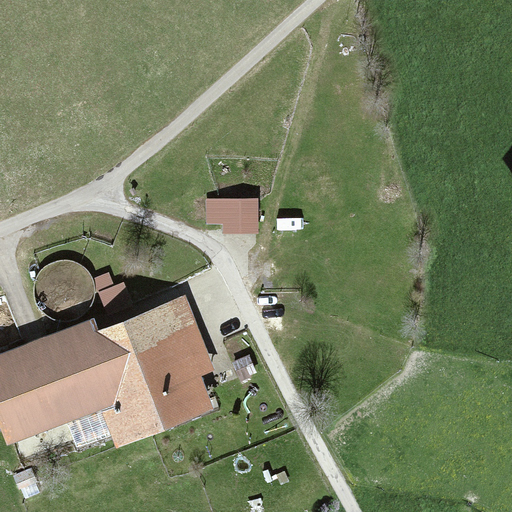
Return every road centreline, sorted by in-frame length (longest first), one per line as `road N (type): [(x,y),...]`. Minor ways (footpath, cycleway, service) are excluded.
road 1 (unclassified): [(0,230),(119,173),(312,0)]
road 2 (track): [(274,370),(352,511)]
